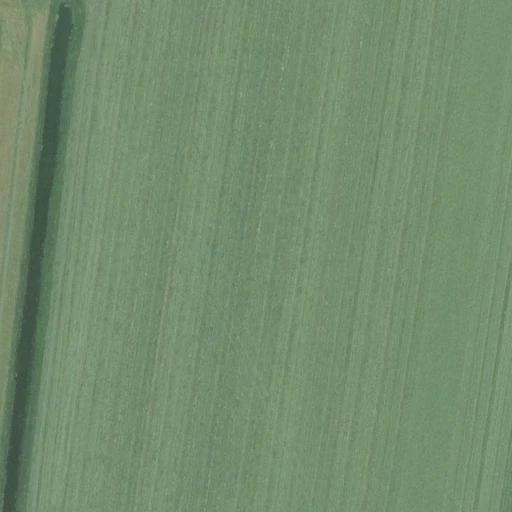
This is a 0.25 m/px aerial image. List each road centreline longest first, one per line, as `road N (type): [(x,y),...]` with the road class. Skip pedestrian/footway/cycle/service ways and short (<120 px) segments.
road 1 (track): [(118,0),(62,493)]
road 2 (track): [(511,248),(473,511)]
